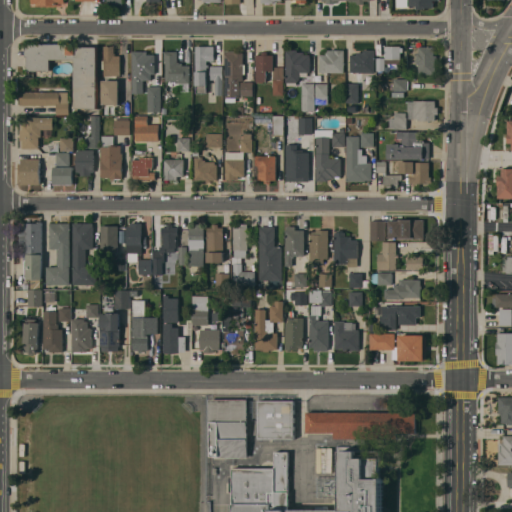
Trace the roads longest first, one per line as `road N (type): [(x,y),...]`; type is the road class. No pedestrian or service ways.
road 1 (residential): [(511,377),(0,379)]
road 2 (tertiary): [(461,28),(462,511)]
road 3 (residential): [(462,204),(0,204)]
road 4 (residential): [(461,28),(0,28)]
